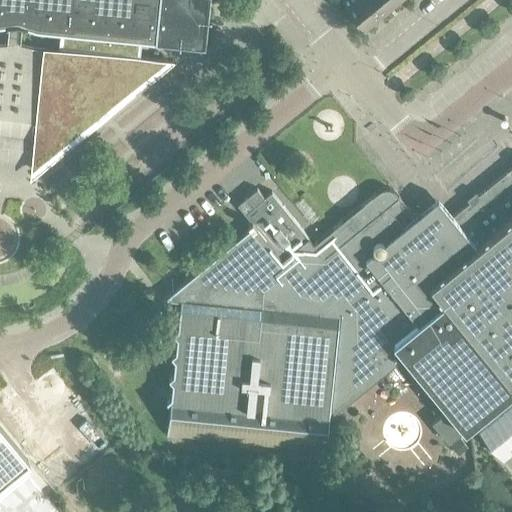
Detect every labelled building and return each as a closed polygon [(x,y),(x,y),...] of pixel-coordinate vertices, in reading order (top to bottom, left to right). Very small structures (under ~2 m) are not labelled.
[(0,0),(0,121),(35,125),(31,168),(32,168),(32,167),(165,59),(140,57),(142,31),(205,37),(208,0),(0,0)] [(382,11),(373,0),(344,0),(365,25),(382,11)] [(373,0),(382,11),(395,0),(373,0)] [(511,165),(430,233),(396,192),(392,189),(388,187),(383,188),(378,190),(313,243),(271,191),(264,196),(257,187),(237,204),(251,220),(248,223),(251,227),(164,298),(181,300),(178,326),(173,330),(177,335),(176,349),(171,353),(175,358),(173,372),(169,376),(173,380),(171,394),(167,398),(170,403),(167,432),(326,448),(329,417),(405,355),(465,428),(511,390),(511,165)] [(0,487),(31,463),(0,424),(0,487)] [(180,511),(203,511),(194,501),(180,511)]
